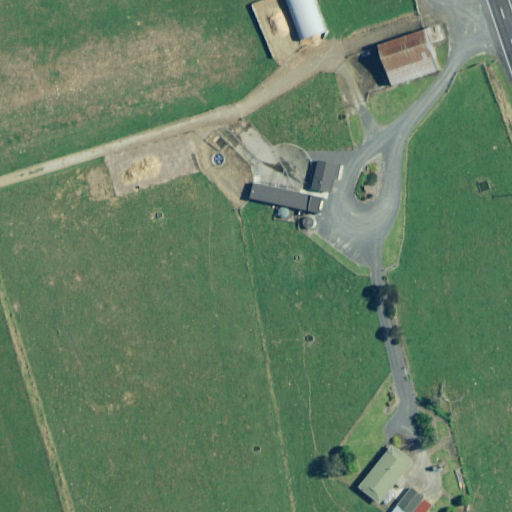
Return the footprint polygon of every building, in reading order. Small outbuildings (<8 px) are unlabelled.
[(326,32),(314,0),(288,0),(303,40),(326,32)] [(440,27),(427,31),(382,46),(394,85),(440,70),(431,44),(444,40),(440,27)] [(344,166),(320,162),(314,190),(333,193),(336,179),(341,180),(344,166)] [(325,199),(256,184),(253,199),(322,213),(325,199)] [(310,231),(311,232),(312,232),(313,232),(314,232),(316,232),(317,231),(319,230),(320,229),(321,228),(321,227),(322,225),(322,224),(322,222),(322,221),(321,219),(320,218),(319,217),(318,216),(317,215),(315,214),(314,214),(312,214),(310,215),(309,215),(308,216),(307,217),(306,218),(305,220),(304,221),(304,223),(304,224),(304,226),(305,227),(306,229),(307,230),(308,231),(310,231)] [(413,463),(393,448),(363,487),(382,503),(413,463)] [(415,511),(426,498),(414,489),(401,505),(409,511),(415,511)]
